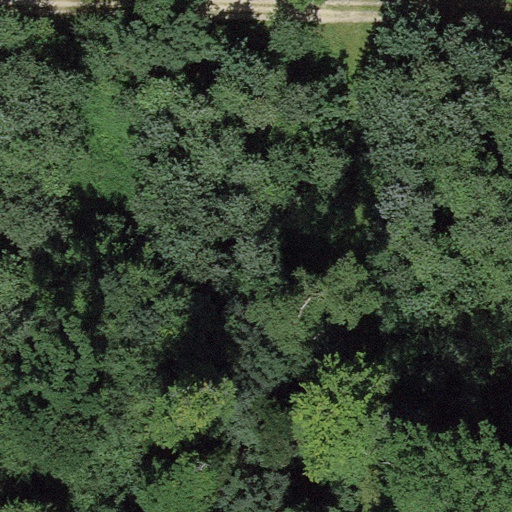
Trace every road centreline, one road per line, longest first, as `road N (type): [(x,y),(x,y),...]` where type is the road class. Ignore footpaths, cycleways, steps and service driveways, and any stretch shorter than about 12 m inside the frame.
road 1 (track): [(374,511),(349,16),(511,18)]
road 2 (track): [(349,16),(0,9)]
